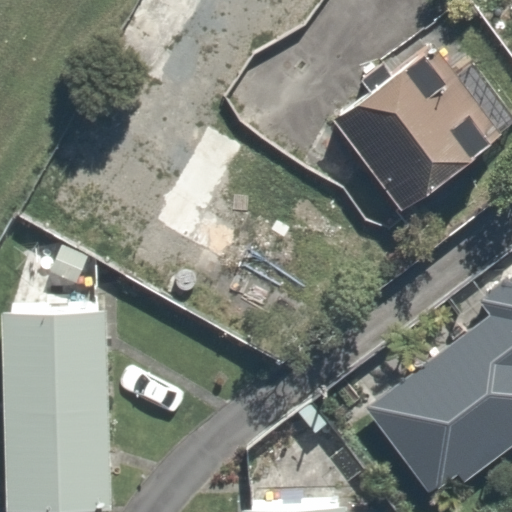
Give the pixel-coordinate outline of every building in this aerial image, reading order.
[(200,0),(286,59),(326,0),(200,0)] [(511,138),(431,41),(343,114),(427,216),(511,146),(511,138)] [(348,197),(149,95),(93,205),(292,307),(348,197)] [(486,318),(354,412),(416,499),(511,431),(511,268),(471,297),(486,318)] [(114,511),(116,308),(12,307),(10,511),(47,511),(114,511)]
